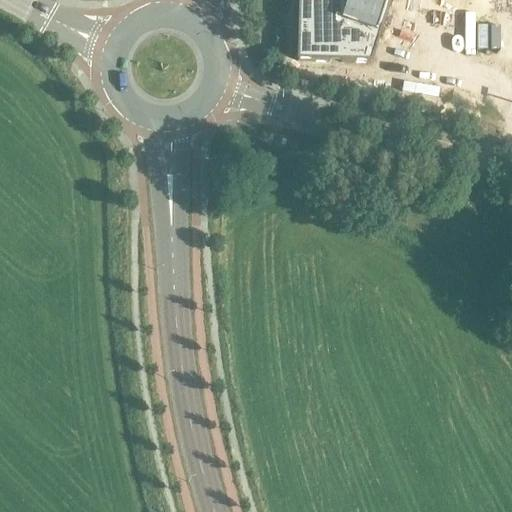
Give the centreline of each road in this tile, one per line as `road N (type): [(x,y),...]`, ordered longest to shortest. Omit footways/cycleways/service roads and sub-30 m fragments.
road 1 (tertiary): [(214,511),(187,403),(170,218)]
road 2 (residential): [(299,112),(511,164)]
road 3 (residential): [(118,51),(9,0)]
